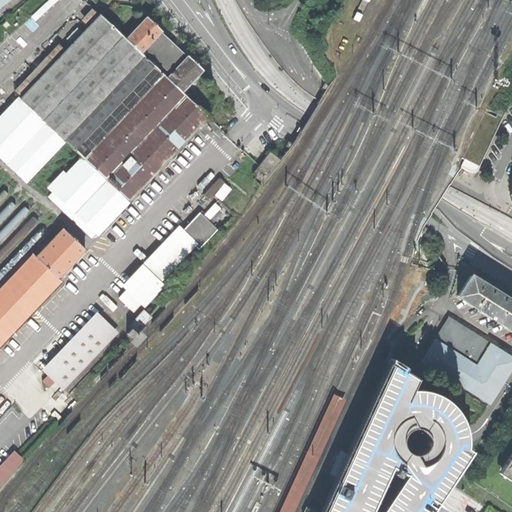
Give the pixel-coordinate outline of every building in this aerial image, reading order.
[(163,32),(148,17),(127,39),(102,15),(22,100),(19,98),(0,117),(0,157),(26,181),(64,140),(85,160),(54,192),(97,234),(209,116),(184,92),(205,70),(190,56),(188,57),(163,33),(163,32)] [(485,110),(462,158),(472,163),(476,153),(482,156),(500,119),(493,115),(493,114),(485,110)] [(253,174),(264,183),(282,160),(275,154),(271,151),(253,174)] [(207,192),(220,203),(232,189),(219,178),(207,192)] [(120,298),(134,311),(143,302),(146,305),(164,286),(160,282),(195,246),(200,251),(219,231),(210,223),(222,211),(217,206),(205,219),(201,215),(120,298)] [(0,348),(64,282),(61,279),(87,250),(65,229),(38,258),(34,254),(0,289),(0,348)] [(458,297),(511,330),(511,302),(501,296),(470,277),(458,297)] [(128,333),(134,339),(153,319),(144,311),(130,327),(132,329),(128,333)] [(49,373),(64,388),(116,334),(101,319),(49,373)] [(422,363),(490,404),(511,367),(511,359),(449,320),(422,363)] [(361,456),(346,489),(336,484),(322,511),(430,511),(437,501),(444,492),(447,486),(470,452),(465,448),(465,441),(464,434),(464,431),(460,419),(454,410),(448,403),(441,397),(431,393),(421,391),(412,390),(416,380),(404,373),(391,365),(350,452),(361,456)] [(333,394),(278,511),(293,511),(345,400),(333,394)] [(511,449),(497,473),(511,482),(511,449)] [(331,472),(342,477),(352,456),(341,451),(331,472)] [(0,470),(0,487),(26,461),(17,453),(0,470)]
